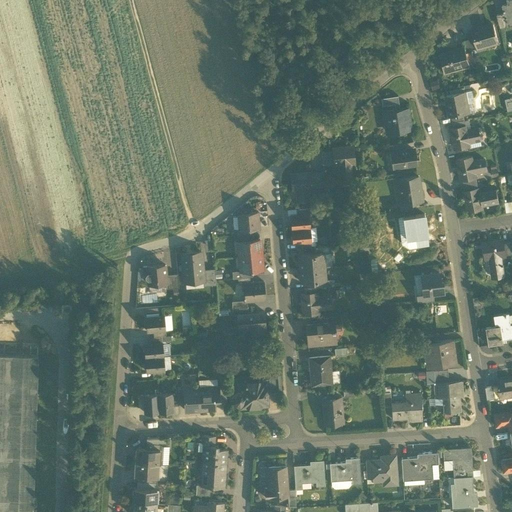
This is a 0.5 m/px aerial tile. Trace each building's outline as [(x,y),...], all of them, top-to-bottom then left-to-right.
[(507,25),(511,24),(511,0),(510,0),(511,3),(502,5),(504,13),(507,25)] [(497,14),(501,27),(507,25),(504,13),(497,14)] [(485,43),(487,47),(498,44),(493,25),(482,28),(481,26),(471,29),(473,34),(476,45),(485,43)] [(468,36),(469,40),(472,51),(477,49),(476,45),(473,34),(468,36)] [(467,52),(472,51),(469,40),(463,42),(464,47),(465,47),(467,52)] [(459,65),(460,70),(471,67),(467,52),(465,47),(464,47),(454,50),(455,52),(439,56),(442,70),(459,65)] [(430,81),(432,89),(439,87),(437,80),(430,81)] [(469,103),(463,104),(465,113),(476,111),(472,90),(467,91),(469,103)] [(447,106),(449,116),(451,116),(463,113),(465,113),(463,104),(469,103),(467,91),(448,95),(450,105),(447,106)] [(381,98),(382,105),(395,103),(398,103),(397,96),(381,98)] [(387,118),(389,132),(411,129),(408,107),(399,108),(396,109),(383,111),(384,118),(387,118)] [(451,116),(452,122),(464,120),(463,113),(451,116)] [(451,128),(456,147),(469,144),(469,141),(481,139),(478,127),(466,130),(465,125),(454,127),(451,128)] [(469,141),(469,144),(470,147),(482,144),(481,139),(469,141)] [(388,145),(389,151),(390,151),(393,151),(393,150),(405,148),(404,142),(388,145)] [(339,164),(340,178),(351,176),(350,163),(355,162),(353,147),(333,150),(333,153),(334,165),(339,164)] [(393,151),(396,166),(416,164),(414,149),(405,150),(405,148),(393,150),(393,151)] [(321,154),(322,166),(334,165),(333,153),(321,154)] [(458,160),(462,180),(464,179),(476,177),(475,171),(487,169),(485,159),(474,161),(473,157),(458,160)] [(296,189),(298,201),(309,200),(308,188),(313,187),(312,175),(312,172),(291,174),(292,189),(296,189)] [(312,175),(313,187),(324,186),(323,174),(312,175)] [(401,202),(401,203),(415,201),(422,200),(418,176),(397,179),(398,181),(400,180),(401,189),(399,189),(401,202)] [(479,189),(477,182),(465,185),(466,191),(479,189)] [(464,191),(468,212),(483,209),(482,204),(499,201),(497,190),(479,193),(479,189),(466,191),(464,191)] [(398,203),(400,211),(416,208),(415,201),(401,203),(401,202),(398,203)] [(239,228),(239,229),(249,228),(257,227),(257,218),(258,218),(257,211),(248,212),(247,211),(244,211),(243,213),(242,213),(242,216),(238,216),(239,228)] [(311,241),(310,227),(308,213),(296,214),(290,215),(292,228),(293,242),(299,242),(311,241)] [(427,235),(424,213),(404,216),(404,217),(407,238),(414,237),(427,235)] [(407,238),(404,217),(398,218),(401,239),(407,238)] [(429,245),(427,235),(414,237),(416,247),(429,245)] [(407,238),(401,239),(402,242),(409,248),(416,247),(414,237),(407,238)] [(240,242),(241,256),(258,254),(261,254),(260,239),(250,240),(240,241),(240,242)] [(490,258),(494,277),(504,275),(501,256),(505,255),(504,244),(503,241),(484,244),(486,258),(490,258)] [(359,251),(369,250),(368,242),(358,243),(359,251)] [(183,259),(184,280),(203,279),(203,270),(201,251),(182,253),(183,259)] [(325,279),(324,266),(323,253),(323,252),(314,253),(299,254),(300,268),(301,282),(316,280),(325,280),(325,279)] [(329,252),(323,253),(324,266),(331,265),(330,252),(329,252)] [(259,260),(258,254),(241,256),(242,270),(253,270),(262,269),(261,260),(259,260)] [(148,279),(149,284),(165,283),(167,282),(166,275),(165,265),(147,266),(148,273),(146,275),(146,277),(148,279)] [(203,279),(204,286),(216,285),(214,269),(203,270),(203,279)] [(359,273),(360,283),(372,282),(371,272),(359,273)] [(165,283),(166,289),(179,287),(178,273),(166,275),(167,282),(165,283)] [(423,294),(432,293),(443,292),(442,280),(440,280),(439,273),(432,273),(431,273),(429,274),(421,275),(421,276),(423,294)] [(423,294),(421,276),(415,276),(417,294),(423,294)] [(316,280),(317,287),(331,285),(331,278),(325,279),(325,280),(316,280)] [(245,300),(245,301),(247,301),(265,299),(263,281),(250,282),(243,283),(244,295),(243,295),(243,297),(244,297),(245,300)] [(330,289),(331,297),(342,296),(341,288),(330,289)] [(302,294),(304,313),(319,312),(318,308),(330,307),(329,296),(318,297),(317,292),(305,293),(302,294)] [(417,294),(418,302),(433,300),(432,293),(423,294),(417,294)] [(232,301),(232,308),(247,307),(247,301),(245,301),(245,300),(232,301)] [(248,313),(247,307),(232,308),(233,315),(236,314),(248,313)] [(250,334),(250,336),(266,334),(264,311),(248,313),(236,314),(238,329),(251,328),(252,334),(250,334)] [(486,328),(489,345),(504,342),(503,337),(511,335),(511,323),(510,324),(509,313),(498,315),(500,326),(486,328)] [(146,317),(147,331),(153,330),(165,329),(164,315),(146,317)] [(306,325),(308,344),(336,342),(335,329),(334,323),(334,322),(328,323),(306,325)] [(415,336),(417,345),(424,344),(424,343),(433,342),(432,335),(415,336)] [(428,357),(430,365),(454,361),(451,339),(433,342),(424,343),(424,344),(427,357),(428,357)] [(144,344),(145,357),(163,356),(162,342),(150,343),(144,344)] [(0,511),(32,511),(38,355),(0,354),(0,511)] [(164,370),(163,356),(145,357),(146,371),(152,371),(164,370)] [(309,358),(311,386),(333,384),(333,382),(332,370),(331,357),(309,358)] [(436,378),(436,381),(441,381),(444,381),(448,381),(447,369),(433,370),(434,379),(436,378)] [(332,370),(333,382),(340,382),(339,370),(332,370)] [(436,378),(434,379),(433,370),(425,371),(425,378),(426,383),(433,383),(433,382),(436,381),(436,378)] [(265,381),(266,393),(280,392),(278,374),(260,375),(261,381),(265,381)] [(198,387),(198,389),(212,388),(212,386),(217,385),(217,378),(205,379),(205,386),(198,387)] [(498,385),(500,397),(511,395),(511,378),(497,380),(498,385)] [(442,404),(443,411),(460,410),(459,390),(463,390),(462,380),(448,381),(444,381),(445,402),(442,402),(442,404)] [(234,398),(235,407),(256,406),(267,405),(266,393),(265,381),(261,381),(253,382),(253,383),(239,384),(240,391),(243,394),(241,396),(239,395),(236,396),(234,398)] [(441,392),(442,402),(445,402),(444,381),(441,381),(436,381),(433,382),(433,383),(434,392),(441,392)] [(213,388),(214,399),(226,398),(225,385),(217,385),(212,386),(212,388),(213,388)] [(488,399),(494,398),(492,386),(486,387),(488,399)] [(213,388),(212,388),(198,389),(200,409),(215,408),(214,399),(213,388)] [(343,389),(343,397),(357,396),(357,388),(343,389)] [(185,410),(200,409),(198,389),(184,390),(183,390),(184,401),(185,410)] [(382,393),(383,407),(391,406),(391,402),(390,392),(382,393)] [(411,417),(412,421),(423,420),(420,392),(409,393),(410,403),(400,404),(400,401),(391,402),(391,406),(393,419),(408,417),(411,417)] [(441,392),(434,392),(435,397),(429,398),(429,405),(442,404),(442,402),(441,392)] [(171,393),(157,394),(158,412),(172,411),(172,405),(171,394),(171,393)] [(406,401),(400,401),(400,404),(410,403),(409,393),(405,394),(406,401)] [(144,412),(158,412),(157,394),(143,394),(144,406),(144,412)] [(323,398),(325,423),(343,422),(341,397),(323,398)] [(511,409),(494,412),(496,427),(510,425),(510,424),(497,426),(495,413),(508,411),(511,410),(511,409)] [(495,413),(497,426),(510,424),(509,417),(508,411),(495,413)] [(208,444),(213,445),(214,436),(198,435),(197,442),(203,443),(208,443),(208,444)] [(160,445),(166,445),(167,437),(146,438),(146,444),(160,445)] [(136,447),(135,461),(158,463),(160,445),(146,444),(146,448),(136,447)] [(202,450),(202,461),(225,462),(226,449),(217,449),(217,445),(213,445),(208,444),(207,450),(202,450)] [(168,446),(161,446),(160,462),(168,462),(168,446)] [(453,462),(453,471),(467,470),(472,469),(471,459),(470,459),(469,448),(471,448),(471,446),(443,448),(444,459),(453,458),(453,462)] [(422,474),(423,478),(432,477),(430,451),(421,452),(421,456),(407,457),(408,475),(422,474)] [(387,476),(387,480),(397,479),(395,453),(386,454),(386,458),(371,459),(372,477),(387,476)] [(351,478),(351,482),(361,481),(359,456),(350,457),(350,460),(335,461),(336,479),(351,478)] [(511,457),(502,459),(504,472),(511,470),(511,457)] [(315,480),(316,484),(325,484),(323,458),(314,459),(314,462),(300,463),(301,481),(315,480)] [(511,471),(511,470),(504,472),(502,459),(501,459),(503,473),(511,471)] [(157,477),(158,463),(135,461),(134,475),(137,476),(156,477),(157,477)] [(223,486),(225,462),(202,461),(201,472),(204,472),(203,485),(210,485),(223,486)] [(265,488),(265,497),(287,496),(287,490),(287,487),(286,476),(287,475),(286,466),(268,467),(269,488),(265,488)] [(451,498),(452,506),(477,505),(476,496),(473,496),(472,481),(454,482),(455,498),(451,498)] [(195,494),(209,495),(210,485),(203,485),(200,485),(200,484),(196,483),(195,494)] [(132,488),(132,501),(155,503),(156,489),(136,488),(132,488)] [(288,506),(296,506),(295,490),(287,490),(287,496),(288,506)] [(154,511),(155,503),(132,501),(130,511),(154,511)] [(221,511),(222,502),(207,501),(207,505),(193,504),(192,511),(221,511)]
